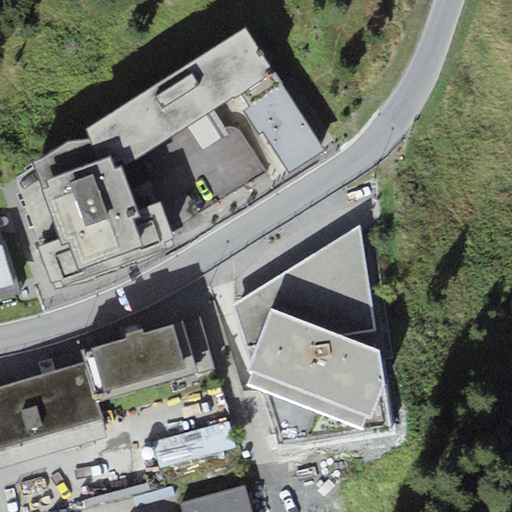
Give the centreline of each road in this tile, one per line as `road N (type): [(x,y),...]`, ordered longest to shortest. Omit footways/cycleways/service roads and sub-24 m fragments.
road 1 (residential): [(0,333),(94,308),(201,261),(353,163),(413,91),(449,0)]
road 2 (unknown): [(201,261),(257,452)]
